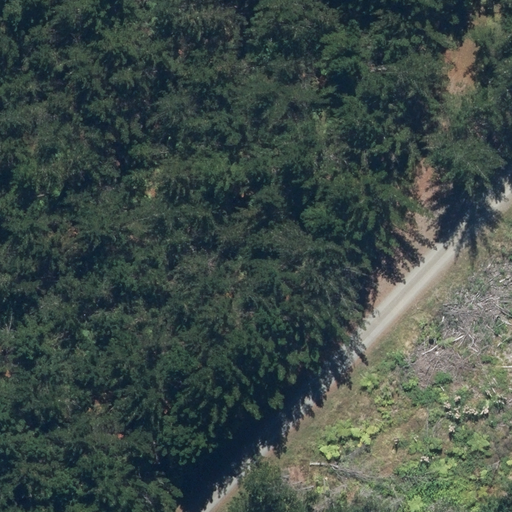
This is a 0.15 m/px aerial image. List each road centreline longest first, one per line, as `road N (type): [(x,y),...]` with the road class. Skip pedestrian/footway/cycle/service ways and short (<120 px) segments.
road 1 (track): [(185,511),(511,171)]
road 2 (track): [(465,218),(494,0)]
